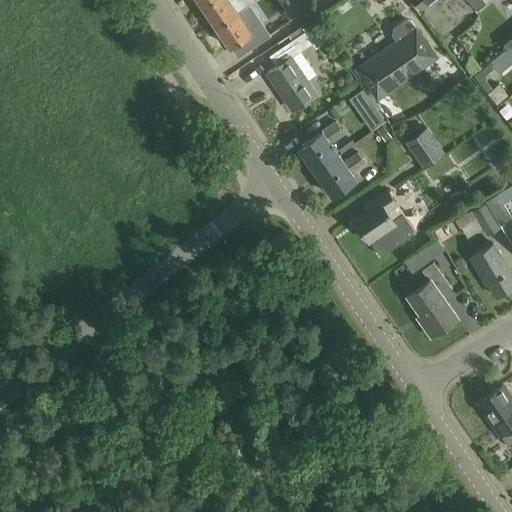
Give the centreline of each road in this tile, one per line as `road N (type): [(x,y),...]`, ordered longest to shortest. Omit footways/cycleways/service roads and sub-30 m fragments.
road 1 (tertiary): [(0,399),(275,184)]
road 2 (tertiary): [(417,388),(275,184)]
road 3 (tertiary): [(275,184),(151,0)]
road 4 (tertiary): [(501,511),(417,388)]
